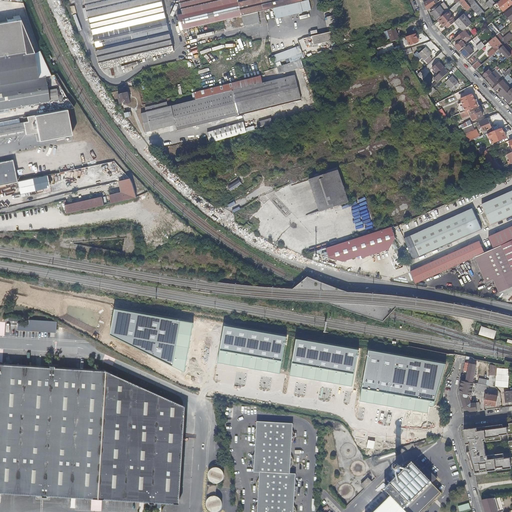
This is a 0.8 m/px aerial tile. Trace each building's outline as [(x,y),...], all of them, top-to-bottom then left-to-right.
[(161,0),(84,0),(101,68),(174,51),(161,0)] [(258,12),(263,11),(260,0),(179,0),(183,14),(177,15),(180,30),(241,16),(258,12)] [(260,0),(263,11),(274,8),(298,3),(308,0),(260,0)] [(429,0),(423,3),(427,11),(435,5),(432,0),(429,0)] [(460,0),(456,4),(448,11),(450,14),(461,5),(467,11),(471,8),(463,0),(460,0)] [(479,17),(484,13),(472,0),(463,0),(471,8),(479,17)] [(511,3),(509,0),(502,0),(498,4),(501,8),(503,7),(505,10),(511,4),(511,3)] [(300,13),(298,3),(274,8),(277,18),(300,13)] [(444,14),(446,13),(448,11),(443,4),(439,7),(438,6),(430,12),(436,20),(444,14)] [(258,12),(241,16),(244,26),(260,22),(258,12)] [(446,30),(453,24),(454,23),(452,20),(446,13),(444,14),(437,20),(446,30)] [(453,24),(461,33),(464,31),(469,26),(461,16),(454,23),(453,24)] [(20,19),(0,22),(0,54),(25,50),(20,19)] [(499,33),(491,23),(487,27),(495,36),(498,34),(499,33)] [(398,39),(395,28),(382,32),(385,40),(390,39),(391,42),(398,39)] [(334,31),(313,36),(316,44),(336,40),(334,31)] [(464,43),(470,38),(464,31),(461,33),(454,39),(458,44),(460,46),(464,43)] [(415,35),(414,34),(406,37),(408,45),(417,42),(416,38),(416,35),(415,35)] [(498,42),(494,37),(488,42),(494,49),(487,55),(490,58),(499,50),(503,46),(501,43),(499,41),(498,42)] [(474,47),(478,51),(484,46),(480,42),(474,47)] [(460,50),(467,45),(464,43),(460,46),(458,44),(454,47),(458,52),(460,50)] [(473,51),(467,45),(460,50),(467,58),(473,51)] [(507,59),(511,55),(509,52),(503,46),(499,50),(507,59)] [(272,54),(277,74),(302,67),(300,59),(302,58),(299,47),(272,54)] [(424,48),(418,54),(419,56),(417,57),(419,60),(422,58),(427,63),(429,60),(427,58),(430,54),(424,48)] [(378,58),(392,53),(391,49),(377,54),(378,58)] [(39,50),(0,56),(0,84),(5,83),(43,76),(39,50)] [(472,66),(475,70),(481,66),(477,62),(472,66)] [(437,83),(448,73),(438,63),(432,68),(438,75),(434,79),(437,83)] [(491,73),(486,78),(493,85),(501,78),(494,71),(491,73)] [(267,83),(265,74),(260,76),(193,92),(194,100),(171,106),(176,125),(177,131),(302,99),(296,75),(274,80),(267,83)] [(47,76),(5,83),(9,107),(52,100),(47,76)] [(451,76),(445,82),(446,84),(445,86),(447,88),(449,86),(453,91),(455,88),(454,87),(457,83),(451,76)] [(499,92),(503,96),(511,89),(503,80),(493,89),(495,92),(500,87),(502,90),(499,92)] [(0,108),(9,107),(5,83),(0,84),(0,108)] [(503,96),(508,103),(511,100),(511,87),(511,89),(503,96)] [(124,104),(130,103),(127,92),(117,94),(119,102),(124,102),(124,104)] [(462,98),(468,110),(477,107),(472,94),(462,98)] [(151,131),(176,125),(171,106),(146,112),(148,121),(151,131)] [(468,110),(459,114),(460,119),(465,117),(464,115),(469,113),(470,115),(472,120),(482,116),(478,106),(477,107),(468,110)] [(70,108),(39,114),(44,140),(75,133),(70,108)] [(0,126),(0,139),(37,132),(39,140),(42,139),(39,114),(30,116),(31,121),(0,126)] [(273,118),(260,122),(262,128),(274,124),(273,118)] [(486,130),(491,128),(487,119),(479,122),(483,132),(486,130)] [(245,121),(209,132),(212,142),(248,132),(245,121)] [(477,127),(475,122),(472,123),(465,126),(464,126),(466,131),(477,127)] [(498,137),(496,130),(494,131),(487,134),(485,135),(485,137),(488,136),(490,141),(498,137)] [(12,159),(0,161),(0,184),(17,181),(12,159)] [(499,169),(492,161),(488,163),(495,171),(499,169)] [(342,168),(309,179),(319,211),(353,200),(342,168)] [(20,193),(49,186),(47,175),(18,182),(20,193)] [(121,193),(108,196),(110,204),(136,198),(133,184),(130,179),(118,182),(121,193)] [(230,191),(242,184),(239,179),(227,187),(230,191)] [(491,225),(511,215),(511,191),(482,205),(491,225)] [(101,198),(83,202),(85,210),(103,205),(101,198)] [(65,206),(66,214),(85,210),(83,202),(65,206)] [(404,239),(413,260),(482,229),(472,209),(404,239)] [(511,240),(511,225),(483,238),(489,251),(511,240)] [(391,229),(324,246),(329,265),(391,249),(390,243),(394,242),(391,229)] [(511,240),(489,251),(480,255),(474,258),(485,283),(492,280),(498,293),(511,286),(511,240)] [(413,285),(474,258),(480,255),(474,242),(405,273),(410,286),(413,285)] [(194,323),(114,309),(110,334),(185,372),(194,323)] [(29,319),(29,323),(17,322),(17,329),(57,332),(57,320),(29,319)] [(287,336),(224,325),(218,362),(280,373),(287,336)] [(496,330),(481,326),(478,334),(494,338),(496,330)] [(359,350),(296,339),(290,375),(353,386),(359,350)] [(447,364),(368,350),(360,401),(428,413),(429,406),(434,406),(447,364)] [(469,363),(465,382),(472,383),(475,364),(469,363)] [(106,371),(0,364),(0,492),(179,504),(185,406),(106,371)] [(465,382),(461,381),(459,393),(463,408),(470,411),(479,410),(478,402),(471,403),(469,397),(467,397),(468,394),(471,395),(473,383),(472,383),(465,382)] [(487,385),(477,384),(475,390),(486,392),(487,385)] [(498,396),(485,394),(483,403),(496,406),(498,396)] [(254,472),(259,472),(256,511),(292,511),(295,475),(289,475),(293,425),(257,422),(254,472)] [(511,422),(508,423),(509,427),(503,427),(502,424),(464,429),(467,451),(473,470),(475,470),(476,472),(481,472),(480,470),(487,469),(487,471),(496,470),(496,468),(502,467),(503,469),(511,468),(511,465),(511,464),(511,422)] [(340,449),(341,450),(341,453),(343,456),(346,458),(349,458),(352,457),(354,455),(356,453),(356,449),(355,447),(355,446),(354,445),(351,443),(350,443),(348,443),(345,443),(342,445),(341,448),(340,449)] [(390,500),(402,511),(422,511),(441,494),(431,485),(436,480),(416,459),(383,492),(390,500)] [(208,482),(220,482),(220,468),(207,469),(208,482)] [(372,482),(368,479),(361,485),(365,489),(372,482)] [(352,486),(350,484),(347,483),(344,483),(341,485),(339,487),(338,490),(339,494),(341,496),(343,498),(346,499),(350,498),(352,495),(354,492),(354,489),(352,486)] [(215,493),(202,500),(208,511),(214,511),(222,508),(215,493)] [(496,511),(493,499),(482,501),(484,511),(496,511)] [(402,511),(390,500),(377,511),(402,511)] [(459,511),(470,509),(468,503),(457,506),(459,511)]
